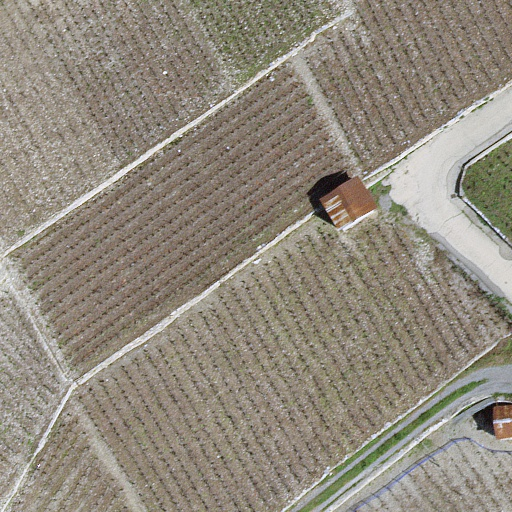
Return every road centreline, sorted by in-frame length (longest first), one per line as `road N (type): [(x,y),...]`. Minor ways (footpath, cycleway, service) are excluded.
road 1 (track): [(301,511),(475,383),(511,380)]
road 2 (unclassified): [(511,277),(452,225),(431,191),(445,149),(511,108)]
